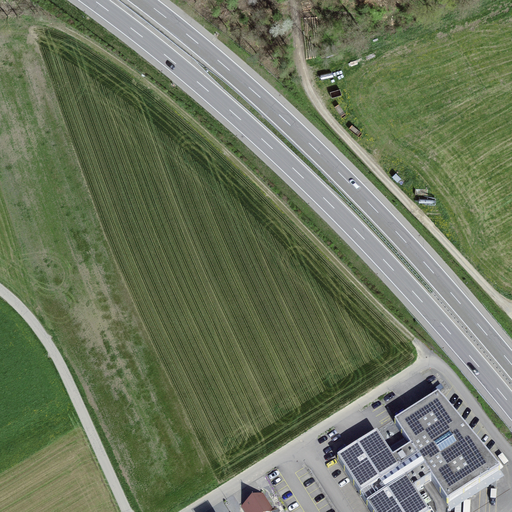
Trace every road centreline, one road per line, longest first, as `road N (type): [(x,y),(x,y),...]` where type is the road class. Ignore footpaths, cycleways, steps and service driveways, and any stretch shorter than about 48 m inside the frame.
road 1 (motorway): [(91,0),(195,80),(317,192),(511,408)]
road 2 (track): [(432,357),(256,183),(121,65),(56,24),(0,21)]
road 3 (motorway): [(511,366),(340,175),(217,59),(140,0)]
road 4 (track): [(511,310),(332,124),(305,79)]
road 5 (unclassified): [(511,448),(432,357),(300,440)]
road 6 (unclassified): [(127,511),(57,358),(0,291)]
road 7 (track): [(305,79),(491,0)]
road 8 (unclassified): [(300,440),(187,511)]
